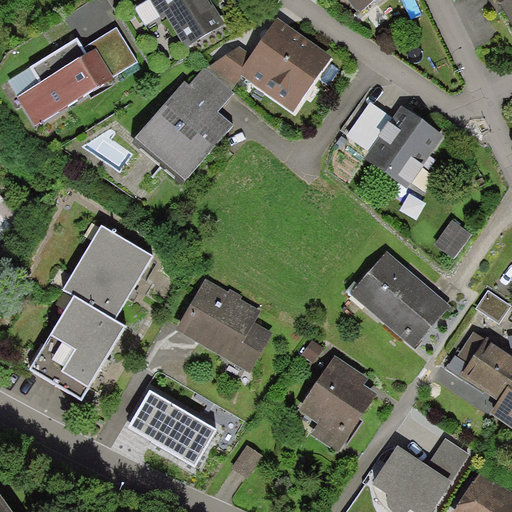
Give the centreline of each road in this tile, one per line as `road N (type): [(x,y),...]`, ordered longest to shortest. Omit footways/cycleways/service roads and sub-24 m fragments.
road 1 (residential): [(241,511),(0,394)]
road 2 (residential): [(483,108),(451,107),(296,0)]
